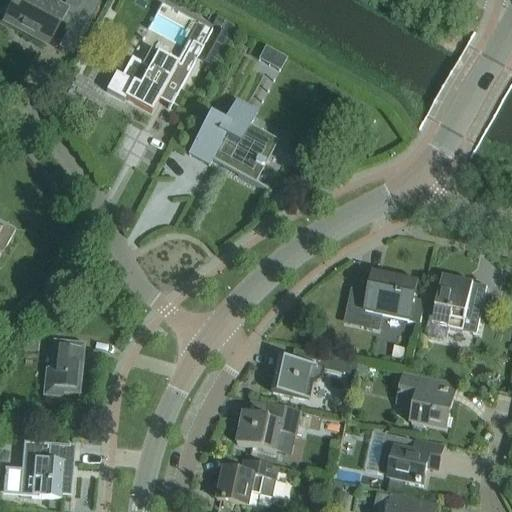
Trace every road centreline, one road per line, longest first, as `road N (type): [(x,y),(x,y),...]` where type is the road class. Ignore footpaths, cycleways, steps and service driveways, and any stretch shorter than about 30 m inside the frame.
road 1 (residential): [(211,338),(137,284),(70,164),(0,93)]
road 2 (unclassified): [(211,338),(338,218),(419,177)]
road 3 (residential): [(176,511),(202,421),(241,356),(211,338)]
road 4 (unclassified): [(139,511),(164,415),(211,338)]
road 5 (unclassified): [(419,177),(511,21)]
